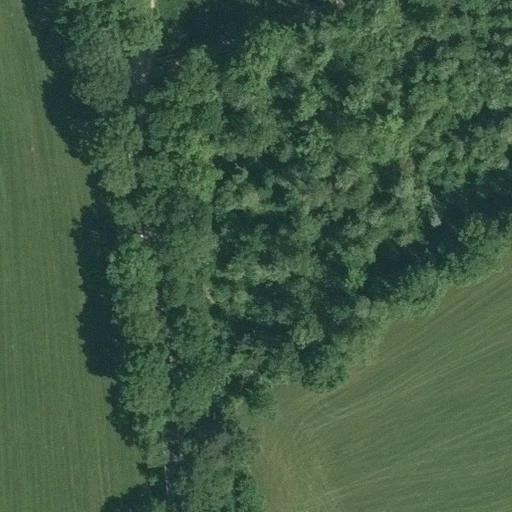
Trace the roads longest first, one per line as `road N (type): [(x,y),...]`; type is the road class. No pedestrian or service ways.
road 1 (unclassified): [(180,511),(133,102)]
road 2 (track): [(133,102),(174,72),(371,0)]
